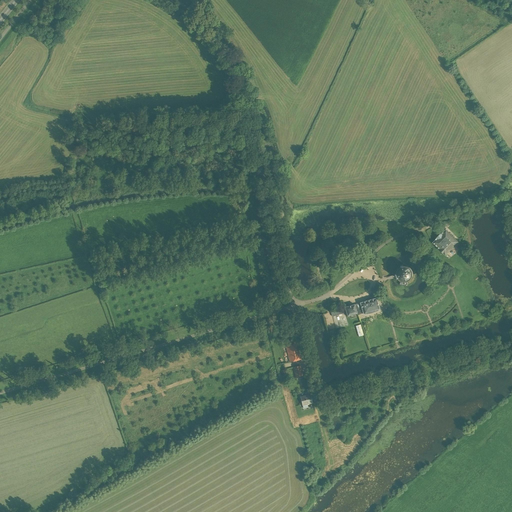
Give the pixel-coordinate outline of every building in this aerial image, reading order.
[(439,249),(452,236),(446,230),(433,243),(439,249)] [(452,236),(439,249),(445,255),(459,242),(452,236)] [(398,272),(397,274),(398,276),(398,277),(399,279),(401,280),(400,285),(407,286),(407,281),(408,281),(410,280),(411,279),(411,278),(412,277),(412,276),(413,275),(413,274),(413,272),(412,271),(412,270),(411,268),(409,267),(408,267),(407,266),(405,266),(404,266),(402,267),(401,267),(399,268),(399,270),(398,271),(398,272)] [(376,298),(360,303),(363,313),(363,314),(365,314),(378,310),(379,309),(376,298)] [(360,303),(354,305),(357,313),(356,313),(357,315),(363,313),(360,303)] [(357,313),(354,305),(345,307),(347,313),(347,316),(356,313),(357,313)] [(347,313),(345,307),(331,311),(332,317),(333,317),(336,328),(348,325),(345,313),(347,313)] [(286,344),(290,362),(293,362),(299,360),(302,359),(298,341),(295,342),(289,343),(286,344)] [(294,367),(296,377),(303,375),(300,365),(294,367)] [(303,405),(307,404),(312,403),(310,395),(301,397),(303,405)]
